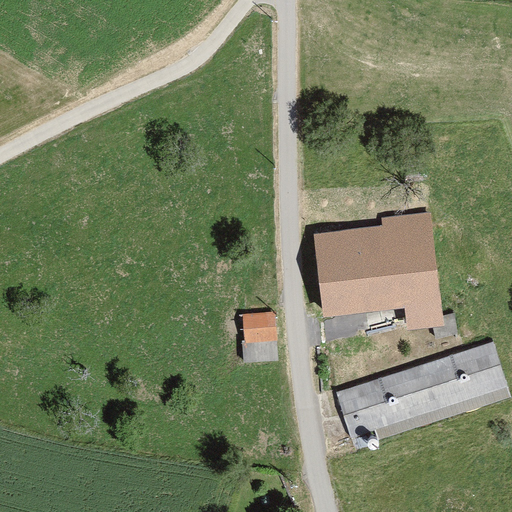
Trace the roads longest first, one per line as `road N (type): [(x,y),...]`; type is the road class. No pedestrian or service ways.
road 1 (unclassified): [(328,511),(294,304),(286,0)]
road 2 (track): [(252,0),(192,65),(0,161)]
